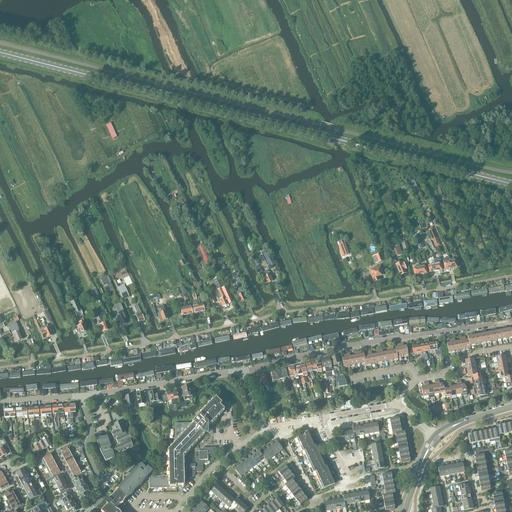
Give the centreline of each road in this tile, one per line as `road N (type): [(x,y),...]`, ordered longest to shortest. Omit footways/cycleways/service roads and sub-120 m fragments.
road 1 (secondary): [(511,184),(0,52)]
road 2 (residential): [(0,368),(511,275)]
road 3 (residential): [(241,371),(511,320)]
road 4 (residential): [(83,396),(241,371)]
road 5 (unclassified): [(88,511),(103,488),(85,450),(91,431),(83,396)]
